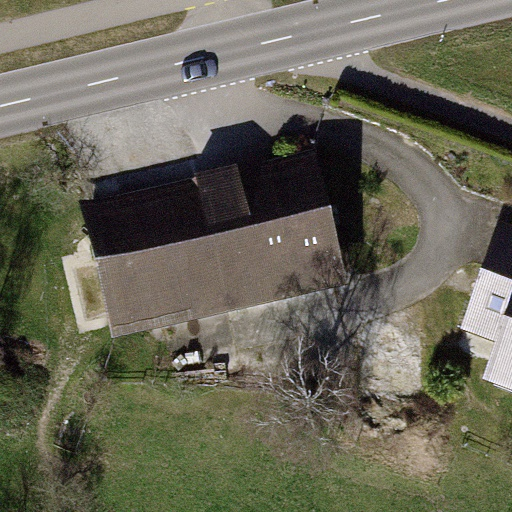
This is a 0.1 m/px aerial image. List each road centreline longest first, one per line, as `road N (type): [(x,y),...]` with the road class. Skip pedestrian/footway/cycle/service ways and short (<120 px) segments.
road 1 (tertiary): [(444,0),(0,107)]
road 2 (track): [(286,38),(511,131)]
